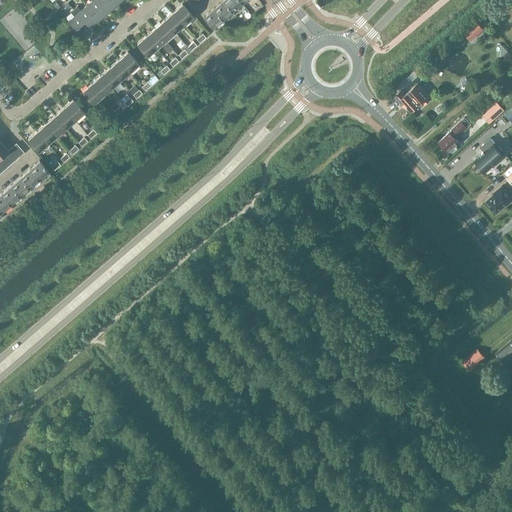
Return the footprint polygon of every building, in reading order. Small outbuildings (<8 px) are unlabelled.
[(92,0),(87,5),(99,20),(108,12),(98,0),(92,0)] [(98,0),(108,12),(117,4),(114,0),(98,0)] [(223,0),(221,0),(213,7),(223,18),(232,10),(223,0)] [(240,0),(223,0),(232,10),(242,2),(240,0)] [(182,4),(173,12),(184,24),(193,16),(182,4)] [(77,6),(74,9),(90,28),(99,20),(87,5),(81,10),(77,6)] [(223,18),(213,7),(204,16),(213,27),(223,18)] [(90,28),(74,9),(70,11),(74,16),(68,21),(81,36),(90,28)] [(173,12),(164,20),(175,32),(184,24),(173,12)] [(164,20),(155,27),(166,40),(175,32),(164,20)] [(477,21),(464,33),(471,40),(483,29),(477,21)] [(155,27),(146,35),(157,48),(166,40),(155,27)] [(197,39),(200,42),(206,37),(203,33),(197,39)] [(157,48),(146,35),(137,43),(148,55),(153,51),(156,55),(160,51),(157,48)] [(188,47),(191,50),(197,45),(194,41),(188,47)] [(179,55),(182,58),(187,53),(185,49),(179,55)] [(128,51),(119,59),(130,71),(139,63),(128,51)] [(170,62),(173,66),(178,61),(175,57),(170,62)] [(119,59),(110,67),(121,79),(130,71),(119,59)] [(160,70),(163,74),(169,69),(166,65),(160,70)] [(419,66),(414,70),(418,75),(424,70),(420,65),(419,66)] [(110,67),(101,75),(112,87),(121,79),(110,67)] [(101,75),(92,83),(102,95),(112,87),(101,75)] [(142,86),(145,90),(151,85),(148,81),(142,86)] [(102,95),(92,83),(82,91),(93,103),(102,95)] [(405,94),(401,90),(394,96),(402,105),(404,103),(411,111),(419,104),(422,106),(431,98),(419,83),(409,92),(408,91),(405,94)] [(133,94),(136,98),(142,93),(139,89),(133,94)] [(124,102),(127,105),(133,101),(130,97),(124,102)] [(73,99),(64,107),(75,119),(84,111),(73,99)] [(482,115),(487,121),(489,123),(503,109),(496,102),(482,115)] [(115,110),(118,114),(124,108),(121,105),(115,110)] [(64,107),(55,114),(66,127),(75,119),(64,107)] [(106,118),(109,122),(115,116),(112,113),(106,118)] [(55,114),(46,122),(57,135),(66,127),(55,114)] [(460,122),(439,142),(448,151),(459,141),(456,138),(466,128),(470,124),(464,118),(460,122)] [(46,122),(37,130),(48,142),(57,135),(46,122)] [(87,134),(90,138),(96,132),(93,129),(87,134)] [(48,142),(37,130),(28,138),(39,150),(48,142)] [(78,142),(81,146),(87,140),(84,137),(78,142)] [(474,159),(485,172),(506,154),(491,137),(480,147),(483,151),(480,154),(474,159)] [(0,156),(3,154),(7,150),(8,149),(0,140),(0,156)] [(16,142),(12,146),(20,156),(24,152),(16,142)] [(69,150),(72,153),(78,148),(75,145),(69,150)] [(12,146),(8,149),(7,150),(15,160),(20,156),(12,146)] [(7,150),(3,154),(11,163),(15,160),(7,150)] [(60,158),(63,161),(69,156),(66,153),(60,158)] [(3,154),(0,156),(0,159),(7,167),(11,163),(3,154)] [(39,160),(29,168),(39,179),(49,171),(39,160)] [(51,165),(55,169),(60,164),(57,161),(51,165)] [(29,168),(20,176),(29,187),(39,179),(29,168)] [(20,176),(11,185),(20,195),(29,187),(20,176)] [(11,185),(1,193),(11,204),(20,195),(11,185)] [(497,192),(486,201),(496,212),(505,204),(506,205),(511,200),(511,198),(502,186),(496,191),(497,192)] [(1,193),(0,193),(0,210),(1,212),(11,204),(1,193)] [(511,339),(496,353),(505,364),(511,357),(511,339)] [(462,362),(466,366),(470,371),(485,358),(477,349),(462,362)]
